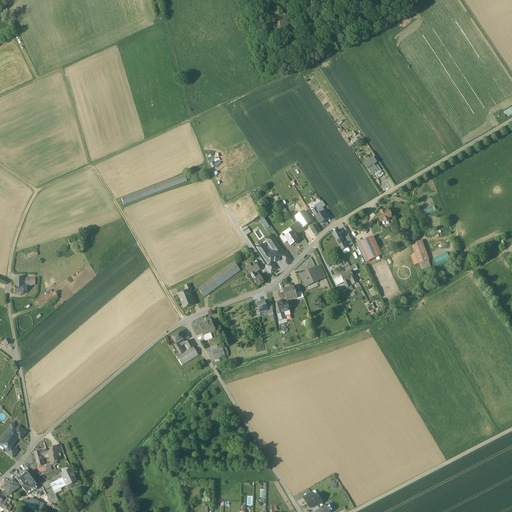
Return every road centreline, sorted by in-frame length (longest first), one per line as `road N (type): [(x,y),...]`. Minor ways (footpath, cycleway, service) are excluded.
road 1 (residential): [(185,322),(275,284),(332,226),(429,169)]
road 2 (track): [(64,68),(92,167),(185,322)]
road 3 (track): [(413,0),(353,45),(190,120)]
road 4 (residential): [(300,511),(185,322)]
road 5 (residential): [(34,443),(185,322)]
road 6 (track): [(163,23),(0,97)]
road 7 (track): [(356,511),(511,433)]
road 8 (residential): [(34,443),(9,272)]
road 9 (track): [(39,193),(190,120)]
road 10 (track): [(190,120),(223,205),(250,246)]
road 11 (track): [(190,120),(157,0)]
